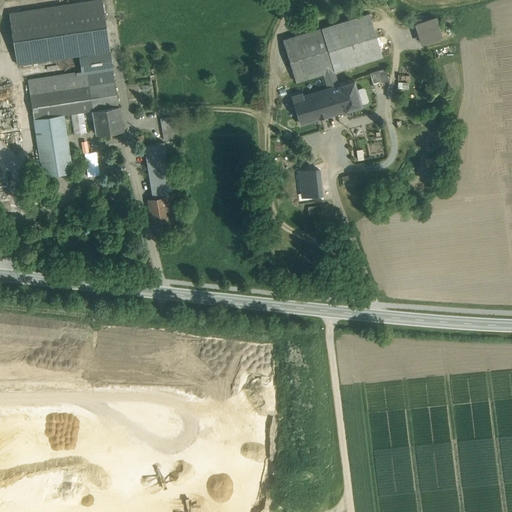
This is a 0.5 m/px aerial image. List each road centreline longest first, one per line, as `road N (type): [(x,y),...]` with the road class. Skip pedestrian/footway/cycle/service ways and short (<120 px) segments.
road 1 (tertiary): [(0,276),(511,325)]
road 2 (track): [(374,316),(325,155),(341,131),(385,108),(381,91),(391,84),(395,46),(388,23)]
road 3 (track): [(327,311),(350,511)]
